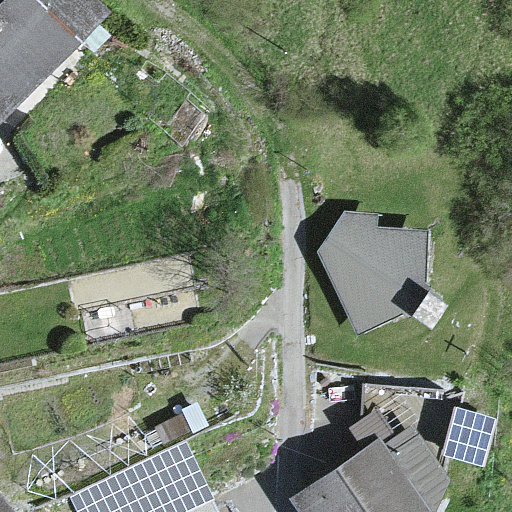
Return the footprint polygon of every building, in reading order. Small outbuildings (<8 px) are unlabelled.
[(88,15),(71,0),(0,0),(0,113),(49,56),(51,57),(88,15)] [(404,245),(336,228),(310,259),(341,342),(378,305),(404,245)] [(154,270),(147,272),(66,289),(77,345),(166,326),(156,277),(154,270)] [(419,488),(389,443),(363,460),(358,452),(282,503),(287,511),(398,511),(394,505),(419,488)] [(200,511),(181,470),(126,495),(120,481),(72,503),(76,511),(200,511)]
